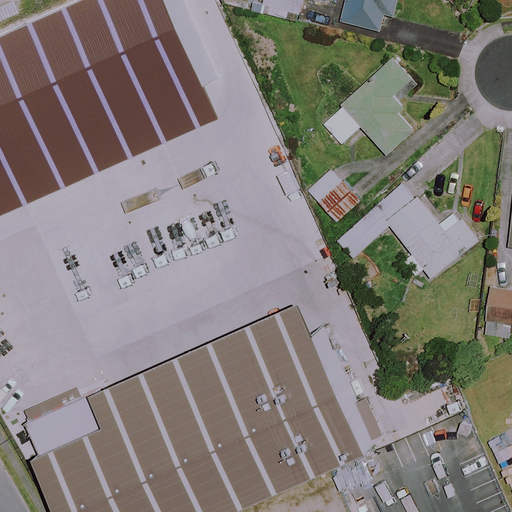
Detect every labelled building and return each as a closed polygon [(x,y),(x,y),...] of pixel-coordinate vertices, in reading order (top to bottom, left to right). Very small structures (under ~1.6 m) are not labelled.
[(327,0),(268,0),(265,12),(302,21),(307,0),(320,0),(327,2),(327,0)] [(401,0),(349,0),(344,20),(383,31),(388,12),(398,15),(401,0)] [(417,128),(403,112),(411,104),(405,97),(418,86),(413,80),(416,77),(396,56),(324,123),(344,144),(365,125),(390,153),(417,128)] [(354,191),(335,169),(312,189),(340,220),(357,206),(348,196),(354,191)] [(406,183),(340,241),(355,258),(392,226),(417,254),(408,261),(421,275),(430,267),(437,276),(482,237),(457,208),(441,223),(406,183)] [(511,289),(494,287),(488,333),(510,336),(511,324),(511,289)] [(312,296),(33,420),(74,511),(226,511),(379,445),(312,296)]
